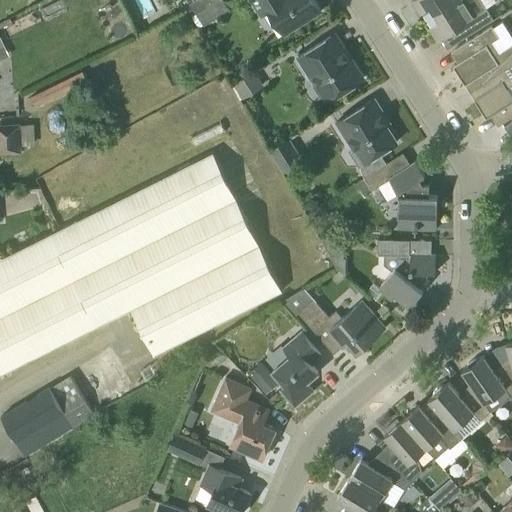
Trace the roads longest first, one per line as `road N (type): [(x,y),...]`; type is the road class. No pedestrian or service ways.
road 1 (residential): [(279,511),(314,436),(467,297)]
road 2 (residential): [(463,163),(359,0)]
road 3 (residential): [(467,297),(473,197),(463,163)]
